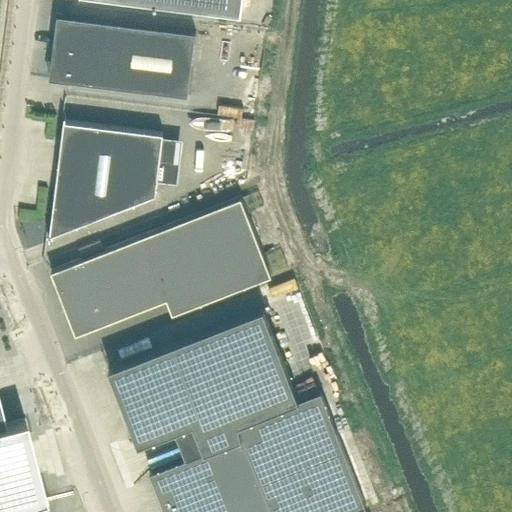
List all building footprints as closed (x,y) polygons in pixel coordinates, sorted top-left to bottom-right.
[(148,0),(241,12),(241,0),(148,0)] [(187,94),(195,30),(57,13),(49,76),(187,94)] [(431,97),(267,176),(303,250),(467,171),(431,97)] [(51,233),(155,192),(163,131),(65,119),(65,115),(64,115),(49,238),(50,238),(51,233)] [(51,269),(75,332),(166,296),(172,310),(271,271),(240,193),(51,269)] [(364,453),(349,460),(360,490),(378,482),(386,500),(497,449),(475,403),(511,385),(511,245),(488,195),(287,289),(364,453)] [(321,389),(299,397),(263,306),(108,366),(138,442),(193,420),(204,449),(149,470),(165,511),(345,511),(366,504),(321,389)] [(293,337),(299,352),(309,348),(303,333),(293,337)] [(298,377),(317,370),(313,359),(294,366),(298,377)] [(0,507),(44,497),(23,417),(3,422),(0,409),(0,507)]
